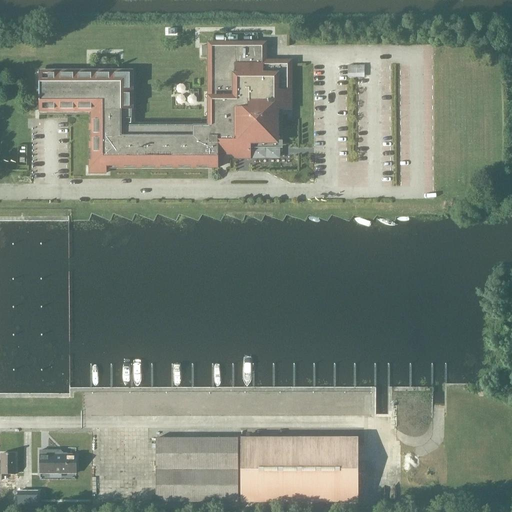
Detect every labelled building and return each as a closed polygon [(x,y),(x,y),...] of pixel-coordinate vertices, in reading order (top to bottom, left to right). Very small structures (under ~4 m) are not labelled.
[(211,165),(211,168),(217,168),(217,155),(237,155),(237,146),(250,146),(250,141),(275,141),(275,110),(287,110),(287,114),(292,114),(292,109),(287,109),(287,64),(262,64),(262,46),(201,46),(201,56),(211,56),(211,126),(131,127),(130,73),(39,73),(39,111),(85,111),(85,110),(92,110),(92,173),(88,173),(106,173),(106,165),(211,165)] [(156,502),(238,502),(238,501),(240,501),(240,503),(357,502),(357,438),(240,438),(240,440),(237,440),(237,438),(155,439),(156,502)] [(39,450),(39,473),(75,473),(75,456),(66,456),(66,454),(61,454),(61,452),(60,450),(39,450)] [(0,463),(0,480),(1,480),(1,474),(15,474),(15,454),(0,454),(0,463)] [(17,491),(17,509),(27,509),(27,491),(17,491)] [(27,491),(27,509),(37,509),(37,491),(27,491)]
